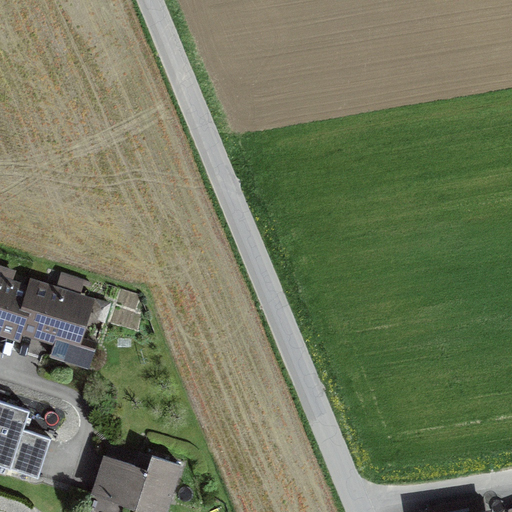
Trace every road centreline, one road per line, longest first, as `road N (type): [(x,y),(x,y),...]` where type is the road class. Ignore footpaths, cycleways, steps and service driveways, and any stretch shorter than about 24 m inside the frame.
road 1 (residential): [(351,502),(150,0)]
road 2 (residential): [(511,475),(351,502)]
